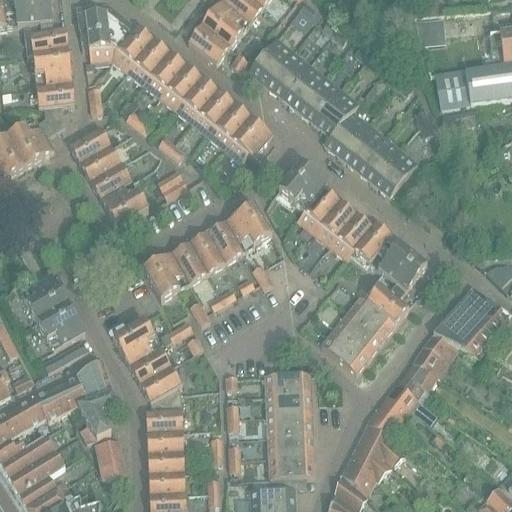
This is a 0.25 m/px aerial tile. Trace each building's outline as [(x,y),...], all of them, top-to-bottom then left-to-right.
[(16,31),(39,28),(51,27),(48,0),(12,0),(13,2),(14,13),(16,31)] [(250,0),(227,0),(224,4),(252,26),(264,11),(250,0)] [(250,0),(264,11),(272,0),(250,0)] [(14,13),(13,2),(2,3),(4,14),(14,13)] [(224,4),(200,33),(228,55),(252,26),(224,4)] [(438,6),(413,8),(414,22),(439,19),(438,6)] [(310,24),(316,16),(306,8),(300,16),(310,24)] [(93,67),(111,65),(136,34),(130,29),(125,35),(106,19),(105,12),(77,13),(82,55),(89,54),(90,67),(93,67)] [(14,13),(4,14),(6,32),(16,31),(14,13)] [(416,26),(422,50),(444,49),(442,23),(416,26)] [(328,26),(322,34),(332,42),(338,34),(328,26)] [(500,28),(492,29),(493,42),(499,42),(503,71),(504,72),(511,70),(511,34),(508,35),(508,36),(502,38),(500,28)] [(507,28),(500,28),(502,38),(508,36),(508,35),(507,28)] [(136,33),(136,34),(111,65),(127,78),(153,46),(136,33)] [(216,71),(223,62),(228,55),(200,33),(188,49),(216,71)] [(338,34),(332,42),(342,50),(348,42),(338,34)] [(40,39),(30,41),(32,61),(67,57),(64,37),(53,38),(40,39)] [(249,78),(266,92),(293,57),(277,44),(249,78)] [(153,46),(127,78),(143,91),(169,59),(153,46)] [(328,77),(348,56),(338,47),(319,69),(328,77)] [(361,52),(354,60),(364,68),(371,60),(361,52)] [(71,90),(67,57),(32,61),(36,94),(71,90)] [(266,92),(282,105),(310,70),(293,57),(266,92)] [(185,72),(169,59),(143,91),(160,103),(185,72)] [(371,60),(364,68),(374,76),(380,68),(371,60)] [(238,78),(246,69),(238,63),(231,72),(238,78)] [(90,67),(85,68),(86,75),(94,74),(93,67),(90,67)] [(282,105),(298,117),(326,83),(310,70),(282,105)] [(470,112),(504,107),(511,106),(511,70),(504,72),(503,71),(465,77),(464,75),(434,79),(435,83),(439,116),(470,111),(470,112)] [(185,72),(160,103),(176,116),(201,85),(185,72)] [(393,78),(386,86),(396,94),(403,86),(393,78)] [(298,117),(314,130),(342,96),(326,83),(298,117)] [(201,85),(176,116),(192,129),(217,97),(201,85)] [(403,86),(396,94),(406,102),(413,94),(403,86)] [(73,111),(71,90),(36,94),(38,114),(43,114),(58,112),(73,111)] [(98,94),(88,95),(90,107),(100,106),(98,94)] [(314,130),(330,143),(331,143),(352,116),(353,117),(359,109),(342,96),(314,130)] [(217,97),(192,129),(208,142),(233,110),(217,97)] [(100,106),(90,107),(91,120),(101,119),(100,106)] [(233,110),(208,142),(224,155),(249,123),(233,110)] [(58,112),(43,114),(45,126),(46,128),(55,120),(59,120),(58,112)] [(474,130),(473,129),(471,114),(441,120),(444,136),(474,130)] [(424,115),(415,118),(419,130),(429,127),(424,115)] [(323,151),(340,165),(369,129),(353,117),(352,116),(331,143),(330,143),(323,151)] [(132,117),(126,125),(136,133),(142,125),(132,117)] [(46,128),(52,139),(64,132),(62,124),(60,124),(59,120),(55,120),(46,128)] [(249,123),(224,155),(240,168),(247,160),(256,148),(266,136),(249,123)] [(142,125),(136,133),(145,140),(151,133),(142,125)] [(45,126),(37,130),(45,143),(52,139),(46,128),(45,126)] [(37,130),(35,127),(6,143),(24,174),(53,157),(45,143),(37,130)] [(429,127),(419,130),(424,142),(433,139),(429,127)] [(340,165),(356,177),(384,142),(369,129),(340,165)] [(110,151),(100,134),(69,151),(79,169),(110,151)] [(271,140),(266,136),(256,148),(262,152),(271,140)] [(356,177),(372,190),(400,154),(384,142),(356,177)] [(0,187),(24,174),(6,143),(0,146),(0,187)] [(164,143),(158,150),(168,159),(174,151),(164,143)] [(120,155),(125,168),(147,160),(142,147),(120,155)] [(262,152),(256,148),(247,160),(252,164),(262,152)] [(110,151),(79,169),(89,187),(120,169),(110,151)] [(174,151),(168,159),(177,166),(183,159),(174,151)] [(417,168),(400,154),(372,190),(389,203),(417,168)] [(481,160),(471,166),(477,175),(487,169),(481,160)] [(120,169),(89,187),(99,205),(130,187),(120,169)] [(300,171),(278,199),(303,219),(304,219),(323,195),(323,196),(326,192),(300,171)] [(177,178),(166,184),(170,192),(181,186),(177,178)] [(156,189),(161,197),(170,192),(166,184),(156,189)] [(175,200),(186,194),(181,186),(170,192),(175,200)] [(130,187),(99,205),(116,234),(147,216),(130,187)] [(170,192),(161,197),(165,205),(175,200),(170,192)] [(339,208),(323,196),(323,195),(304,219),(303,219),(297,227),(314,240),(339,208)] [(355,221),(339,208),(314,240),(330,253),(355,221)] [(253,213),(225,229),(243,260),(271,244),(253,213)] [(371,234),(370,233),(355,221),(330,253),(346,266),(353,257),(371,234)] [(225,229),(207,239),(225,270),(243,260),(225,229)] [(379,256),(386,248),(390,243),(373,229),(370,233),(371,234),(353,257),(369,270),(379,256)] [(207,239),(189,249),(207,280),(225,270),(207,239)] [(388,263),(394,254),(386,248),(379,256),(388,263)] [(189,249),(171,260),(189,291),(207,280),(189,249)] [(381,279),(396,291),(405,299),(426,273),(397,250),(394,254),(388,263),(377,276),(381,279)] [(388,263),(379,256),(369,270),(377,276),(388,263)] [(171,260),(142,276),(160,307),(189,291),(171,260)] [(486,262),(486,285),(507,284),(506,261),(486,262)] [(257,287),(265,281),(262,276),(260,272),(251,277),(257,287)] [(67,310),(50,281),(37,289),(19,299),(36,328),(67,310)] [(265,281),(257,287),(259,289),(262,296),(271,291),(265,281)] [(240,299),(251,293),(246,285),(236,291),(240,299)] [(396,291),(388,300),(398,308),(405,299),(396,291)] [(380,293),(367,310),(394,332),(407,315),(398,308),(388,300),(380,293)] [(432,340),(449,349),(473,360),(508,317),(471,293),(432,340)] [(229,295),(219,300),(224,309),(234,304),(229,295)] [(219,300),(207,307),(212,316),(224,309),(219,300)] [(359,304),(346,320),(381,347),(394,332),(367,310),(359,304)] [(195,323),(203,318),(198,308),(189,313),(192,317),(195,323)] [(83,339),(67,310),(36,328),(52,357),(83,339)] [(203,318),(195,323),(200,332),(209,327),(205,320),(203,318)] [(346,320),(334,336),(368,363),(381,347),(346,320)] [(148,324),(113,345),(127,370),(158,352),(152,342),(157,339),(148,324)] [(177,334),(182,343),(191,337),(186,328),(177,334)] [(172,348),(182,343),(177,334),(171,337),(167,340),(172,348)] [(9,343),(5,336),(0,338),(0,345),(1,348),(9,343)] [(355,380),(368,363),(334,336),(320,353),(355,380)] [(441,361),(447,352),(449,349),(432,340),(423,351),(441,361)] [(5,355),(13,351),(9,343),(1,348),(5,355)] [(193,360),(202,355),(195,344),(187,348),(193,360)] [(80,347),(71,353),(76,362),(86,356),(80,347)] [(5,355),(9,363),(17,359),(13,351),(5,355)] [(423,351),(412,368),(430,379),(441,361),(423,351)] [(127,370),(139,390),(170,372),(158,352),(127,370)] [(71,353),(61,359),(66,367),(76,362),(71,353)] [(61,359),(51,364),(56,373),(66,367),(61,359)] [(51,364),(41,370),(46,379),(56,373),(51,364)] [(86,408),(112,397),(101,366),(84,374),(76,383),(76,385),(86,408)] [(412,368),(402,382),(422,395),(427,397),(436,383),(430,379),(412,368)] [(2,372),(0,373),(0,406),(9,402),(0,386),(7,382),(2,372)] [(170,372),(139,390),(150,408),(177,394),(181,391),(170,372)] [(264,382),(265,403),(309,401),(308,380),(285,381),(264,382)] [(32,389),(28,381),(20,385),(25,393),(32,389)] [(402,382),(396,389),(417,404),(422,395),(402,382)] [(225,396),(235,396),(235,384),(225,384),(225,395),(225,396)] [(20,385),(12,389),(17,397),(25,393),(20,385)] [(64,419),(77,412),(86,408),(76,385),(51,396),(64,419)] [(396,389),(386,402),(408,417),(423,429),(432,418),(416,406),(417,404),(396,389)] [(147,438),(182,437),(181,400),(177,394),(150,408),(150,418),(146,418),(147,438)] [(47,428),(64,419),(51,396),(33,404),(31,405),(45,425),(47,428)] [(112,397),(86,408),(77,412),(84,424),(102,418),(117,412),(112,397)] [(265,403),(265,424),(310,422),(309,401),(265,403)] [(386,402),(375,416),(396,433),(408,417),(386,402)] [(25,437),(45,425),(31,405),(12,416),(25,437)] [(236,412),(226,413),(227,425),(237,425),(236,412)] [(0,452),(10,446),(25,437),(12,416),(0,423),(0,452)] [(375,416),(366,428),(367,429),(387,445),(396,433),(375,416)] [(102,418),(84,424),(87,430),(79,435),(86,447),(95,445),(110,438),(102,418)] [(265,424),(266,444),(311,443),(310,422),(265,424)] [(237,425),(227,425),(227,438),(237,438),(237,425)] [(387,445),(367,429),(359,445),(389,474),(404,460),(387,445)] [(147,438),(147,457),(183,456),(182,437),(147,438)] [(437,439),(432,445),(441,453),(447,447),(437,439)] [(26,455),(0,471),(0,475),(6,486),(55,457),(46,442),(26,455)] [(266,444),(267,465),(312,463),(311,443),(266,444)] [(389,474),(359,445),(350,463),(376,487),(389,474)] [(10,446),(0,452),(0,471),(26,455),(22,447),(13,452),(10,446)] [(118,446),(108,448),(110,457),(120,455),(118,446)] [(211,457),(221,456),(220,446),(210,446),(211,457)] [(105,448),(95,450),(97,459),(107,457),(105,448)] [(108,466),(110,475),(112,484),(115,483),(114,474),(112,465),(110,457),(108,448),(105,448),(107,457),(108,466)] [(238,453),(228,454),(229,467),(238,466),(238,453)] [(120,455),(110,457),(112,465),(122,464),(120,455)] [(147,457),(148,476),(184,475),(183,456),(147,457)] [(221,456),(211,457),(211,469),(216,469),(221,469),(221,456)] [(55,457),(6,486),(17,503),(48,483),(48,482),(65,472),(55,457)] [(99,468),(108,466),(107,457),(97,459),(99,468)] [(268,486),(282,485),(313,484),(312,463),(267,465),(268,486)] [(365,503),(374,486),(350,463),(341,480),(365,503)] [(122,464),(112,465),(114,474),(123,472),(122,464)] [(110,475),(108,466),(99,468),(100,477),(110,475)] [(238,466),(229,467),(229,478),(239,478),(238,466)] [(123,472),(114,474),(115,483),(125,481),(123,472)] [(110,475),(100,477),(102,486),(112,484),(110,475)] [(148,476),(149,496),(184,494),(184,475),(148,476)] [(351,511),(360,511),(365,503),(341,480),(334,502),(351,511)] [(511,502),(511,484),(509,482),(501,492),(508,498),(511,502)] [(54,493),(48,483),(17,503),(22,511),(35,511),(65,493),(62,487),(54,493)] [(227,503),(227,483),(218,483),(218,503),(227,503)] [(282,485),(268,486),(268,497),(283,497),(282,485)] [(207,498),(217,498),(217,486),(207,486),(207,498)] [(69,498),(65,493),(35,511),(66,511),(61,503),(69,498)] [(149,496),(149,511),(185,511),(184,494),(149,496)] [(511,511),(511,507),(497,495),(486,506),(492,511),(511,511)] [(249,498),(250,511),(294,511),(294,496),(283,497),(268,497),(249,498)] [(217,498),(207,498),(208,511),(212,511),(218,511),(217,498)] [(334,502),(329,511),(351,511),(334,502)]
